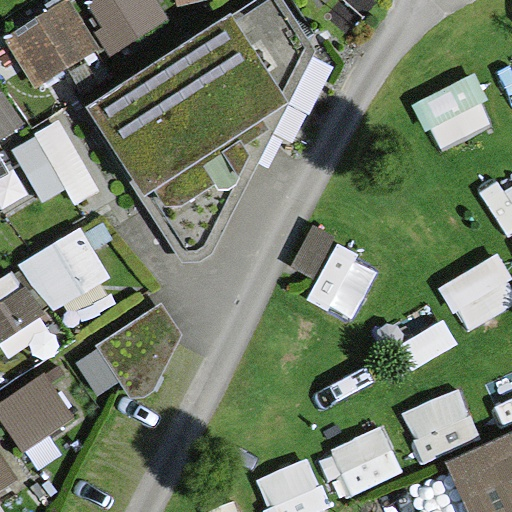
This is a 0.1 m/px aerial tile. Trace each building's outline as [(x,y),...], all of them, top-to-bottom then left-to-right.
[(35,78),(104,44),(81,0),(39,0),(4,17),(35,78)] [(315,45),(275,0),(251,0),(56,109),(184,312),(315,45)] [(167,0),(88,0),(116,42),(171,6),(167,0)] [(474,64),(417,88),(439,142),(497,118),(474,64)] [(0,75),(0,125),(23,111),(0,75)] [(14,143),(0,150),(0,191),(14,216),(45,199),(14,143)] [(358,311),(386,254),(314,219),(296,255),(319,266),(309,288),(358,311)] [(24,246),(45,299),(109,275),(89,221),(24,246)] [(442,279),(473,328),(511,302),(511,271),(495,245),(442,279)] [(0,268),(0,341),(51,307),(17,257),(0,268)] [(49,358),(0,387),(0,399),(24,439),(78,406),(49,358)] [(384,418),(332,442),(354,489),(406,465),(384,418)] [(0,481),(19,472),(0,434),(0,481)] [(511,511),(511,444),(446,473),(463,511),(511,511)] [(310,448),(259,473),(277,511),(300,511),(333,496),(310,448)]
